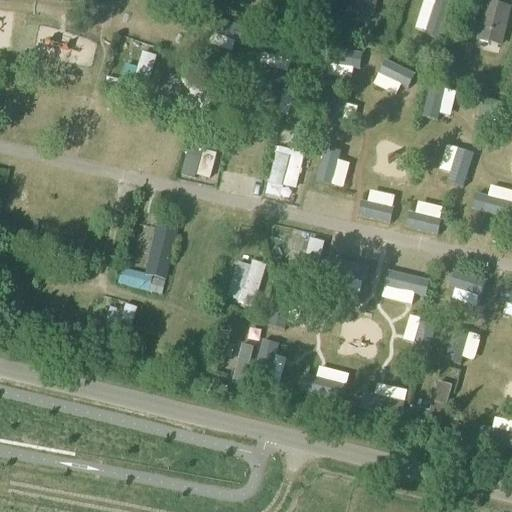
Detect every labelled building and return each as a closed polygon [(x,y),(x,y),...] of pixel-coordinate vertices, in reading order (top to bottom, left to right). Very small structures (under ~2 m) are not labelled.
[(266,0),(259,0),(255,22),(312,34),(317,11),(266,0)] [(369,0),(368,19),(385,20),(385,0),(369,0)] [(432,0),(424,40),(443,44),(452,1),(447,0),(432,0)] [(488,31),(506,35),(511,7),(493,3),(488,31)] [(69,66),(71,41),(49,39),(47,65),(69,66)] [(147,104),(157,55),(138,51),(127,100),(147,104)] [(408,82),(371,74),(368,89),(404,97),(408,82)] [(205,84),(180,104),(194,121),(219,101),(205,84)] [(441,90),(430,87),(422,122),(434,124),(441,90)] [(76,94),(65,143),(81,146),(86,121),(99,124),(104,101),(76,94)] [(344,96),(333,136),(349,140),(359,100),(344,96)] [(511,125),(511,118),(511,107),(483,101),(479,118),(511,125)] [(252,172),(265,174),(271,141),(242,136),(235,181),(251,184),(252,172)] [(189,138),(181,177),(198,181),(207,142),(189,138)] [(330,145),(322,181),(337,184),(345,148),(330,145)] [(293,151),(275,148),(267,185),(285,189),(293,151)] [(426,152),(411,149),(403,184),(418,187),(426,152)] [(357,210),(394,218),(397,202),(360,194),(357,210)] [(471,213),(511,222),(511,204),(475,197),(471,213)] [(403,221),(438,228),(441,215),(406,207),(403,221)] [(141,279),(161,284),(173,232),(152,227),(141,279)] [(313,283),(322,243),(303,239),(294,279),(313,283)] [(235,260),(226,303),(248,308),(257,265),(235,260)] [(367,269),(332,261),(328,279),(363,286),(367,269)] [(19,272),(0,268),(0,315),(9,318),(19,272)] [(429,284),(385,274),(382,291),(425,300),(429,284)] [(492,287),(461,281),(458,295),(489,302),(492,287)] [(511,291),(500,289),(497,304),(511,307),(511,291)] [(293,294),(276,290),(268,328),(284,332),(293,294)] [(101,356),(119,360),(130,310),(111,306),(101,356)] [(178,360),(187,325),(176,322),(167,357),(178,360)] [(410,336),(400,384),(417,388),(427,340),(410,336)] [(229,386),(242,389),(251,347),(238,344),(229,386)] [(431,391),(448,395),(459,348),(441,344),(431,391)] [(279,351),(262,347),(254,384),(271,388),(279,351)] [(344,387),(302,378),(298,393),(341,402),(344,387)] [(404,403),(359,394),(356,411),(401,421),(404,403)] [(448,418),(412,410),(408,425),(444,432),(448,418)] [(511,435),(479,428),(475,446),(511,454),(511,435)]
